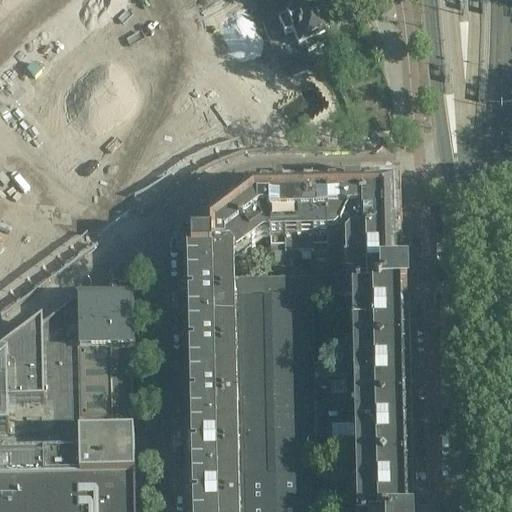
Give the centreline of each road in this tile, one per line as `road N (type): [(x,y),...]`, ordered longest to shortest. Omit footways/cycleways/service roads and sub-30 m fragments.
road 1 (secondary): [(446,163),(457,511)]
road 2 (residential): [(158,211),(167,511)]
road 3 (residential): [(446,163),(250,165),(158,211)]
road 4 (secondary): [(427,0),(446,163)]
